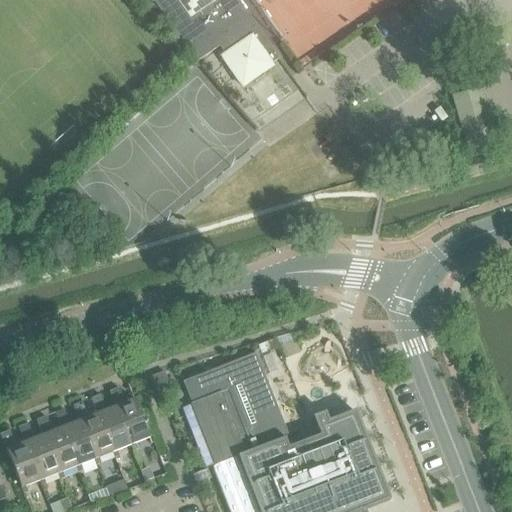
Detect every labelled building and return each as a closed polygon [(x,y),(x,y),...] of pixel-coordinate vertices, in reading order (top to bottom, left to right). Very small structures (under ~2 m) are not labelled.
[(221,62),(242,90),(252,83),(254,86),(262,80),(260,77),(270,70),(269,68),(278,62),(233,0),(145,0),(151,7),(152,6),(162,20),(160,21),(194,68),(218,51),(224,59),(221,62)] [(497,151),(488,121),(480,90),(452,98),(461,129),(469,159),(497,151)] [(294,342),(279,348),(284,360),(299,354),(294,342)] [(276,355),(261,361),(262,365),(265,372),(281,366),(276,355)] [(183,384),(191,405),(219,395),(243,455),(276,442),(277,447),(286,444),(284,440),(287,439),(255,356),(183,384)] [(108,394),(114,409),(129,447),(131,454),(136,452),(133,445),(148,440),(133,402),(124,405),(118,391),(108,394)] [(219,395),(191,405),(191,406),(202,432),(215,467),(211,468),(211,469),(222,498),(223,500),(227,511),(365,511),(389,502),(355,413),(328,423),(324,414),(312,419),(319,438),(288,450),(286,444),(277,447),(276,442),(243,455),(219,395)] [(90,402),(95,416),(110,454),(113,461),(118,459),(115,452),(129,447),(114,409),(106,412),(101,398),(90,402)] [(72,409),(77,423),(92,461),(95,468),(100,466),(97,459),(110,454),(95,416),(87,419),(82,405),(72,409)] [(54,416),(59,430),(74,468),(77,475),(82,473),(79,466),(92,461),(77,423),(69,427),(63,412),(54,416)] [(35,423),(41,438),(56,475),(58,482),(63,480),(60,474),(74,468),(59,430),(51,434),(45,419),(35,423)] [(16,430),(22,445),(37,483),(40,490),(44,488),(42,481),(56,475),(41,438),(33,441),(27,426),(16,430)] [(23,488),(37,483),(22,445),(15,448),(9,433),(0,436),(0,441),(19,490),(21,497),(26,495),(23,488)] [(61,511),(58,503),(49,507),(50,511),(61,511)]
